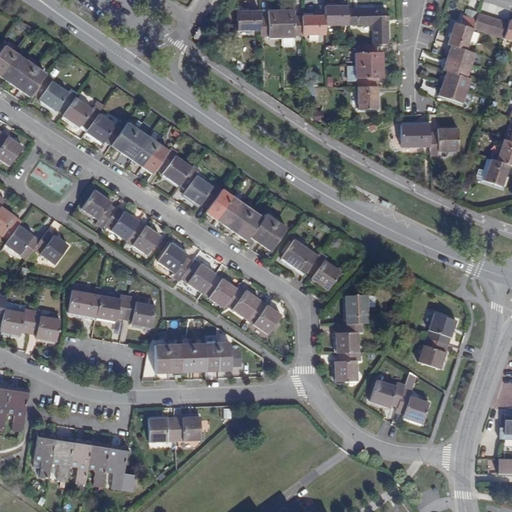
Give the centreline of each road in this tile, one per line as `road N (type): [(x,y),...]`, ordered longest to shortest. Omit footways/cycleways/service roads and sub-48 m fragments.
road 1 (residential): [(309,385),(301,311),(290,293),(0,107)]
road 2 (tertiary): [(172,92),(372,220),(511,279)]
road 3 (residential): [(0,356),(95,398),(299,385)]
road 4 (residential): [(465,456),(361,441),(309,385)]
road 5 (unclassified): [(465,456),(511,304)]
